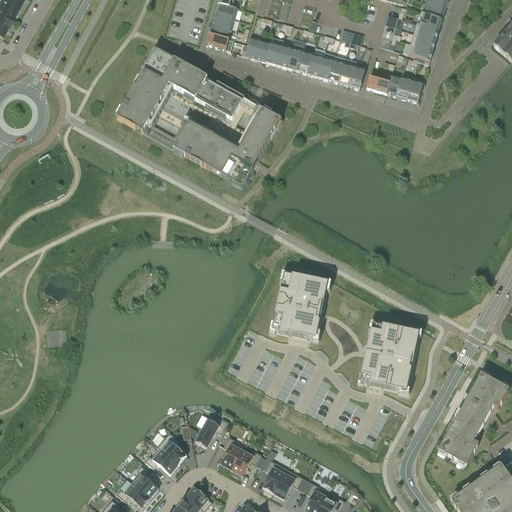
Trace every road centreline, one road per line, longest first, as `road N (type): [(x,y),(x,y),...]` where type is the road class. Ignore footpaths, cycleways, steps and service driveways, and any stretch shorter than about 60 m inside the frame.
road 1 (residential): [(260,345),(311,356),(346,391),(427,425)]
road 2 (tertiary): [(427,425),(511,274)]
road 3 (residential): [(272,511),(201,476),(164,511)]
